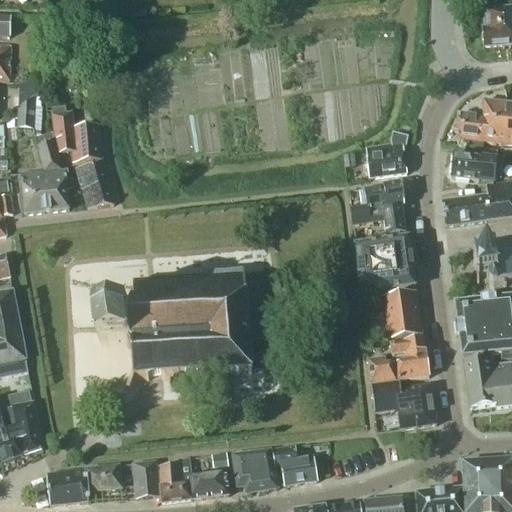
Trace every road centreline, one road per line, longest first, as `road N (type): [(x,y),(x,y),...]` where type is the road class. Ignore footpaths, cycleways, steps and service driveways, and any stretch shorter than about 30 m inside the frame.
road 1 (residential): [(459,445),(426,178),(438,117),(460,72)]
road 2 (residential): [(276,505),(393,479),(459,445)]
